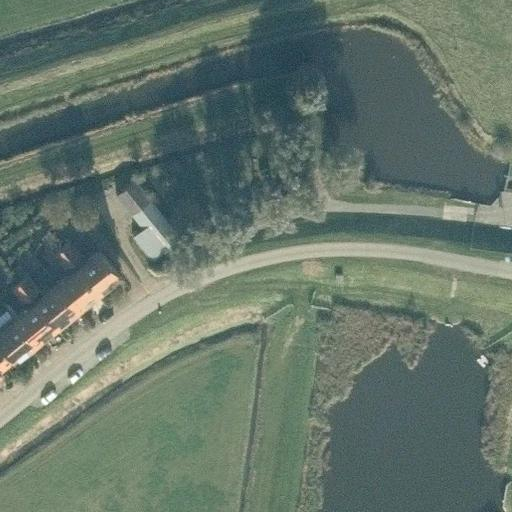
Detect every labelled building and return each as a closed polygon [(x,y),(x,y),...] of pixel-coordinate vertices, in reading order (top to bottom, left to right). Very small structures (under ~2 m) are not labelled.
[(141,226),(131,233),(142,246),(153,259),(180,237),(134,179),(115,194),(141,226)] [(98,293),(119,275),(98,249),(84,260),(68,239),(60,246),(98,293)] [(77,310),(98,293),(60,246),(52,252),(69,273),(55,283),(77,310)] [(334,272),(334,281),(343,281),(342,272),(334,272)] [(77,310),(55,283),(42,294),(25,273),(18,280),(55,327),(77,310)] [(35,343),(55,327),(18,280),(10,286),(27,307),(14,317),(35,343)] [(13,361),(35,343),(14,317),(0,328),(0,358),(5,365),(12,360),(13,361)]
